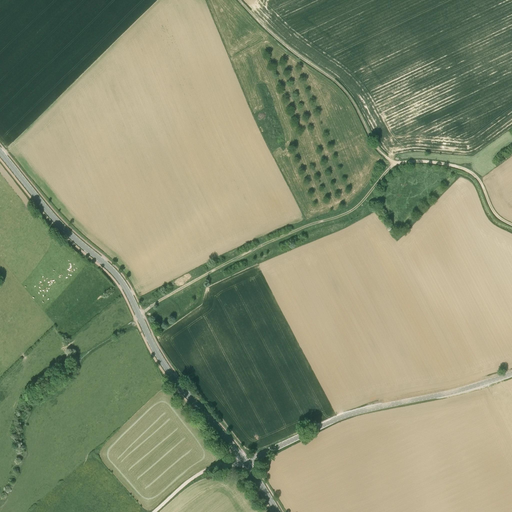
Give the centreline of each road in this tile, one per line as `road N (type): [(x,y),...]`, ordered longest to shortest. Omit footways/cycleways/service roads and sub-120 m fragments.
road 1 (secondary): [(246,463),(162,363),(118,277),(64,230),(0,152)]
road 2 (track): [(394,164),(348,212),(286,233),(147,308)]
road 3 (unclassified): [(246,463),(347,414),(511,373)]
road 4 (track): [(394,164),(373,145),(344,90),(238,0)]
road 5 (track): [(511,225),(492,211),(471,172),(424,161),(394,164)]
